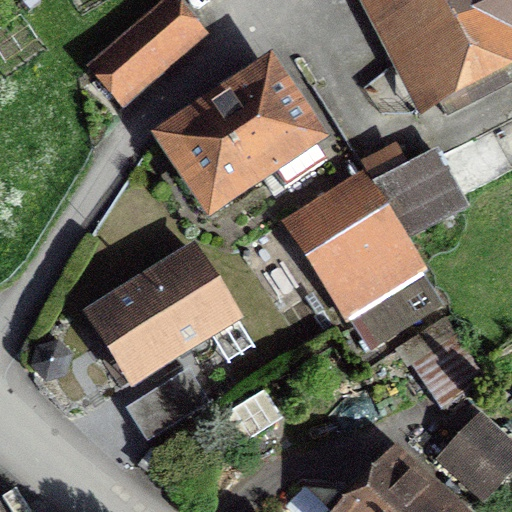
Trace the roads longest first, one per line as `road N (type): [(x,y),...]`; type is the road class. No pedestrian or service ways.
road 1 (residential): [(260,0),(242,41),(155,131),(67,250),(0,360)]
road 2 (unclassified): [(121,511),(0,414)]
